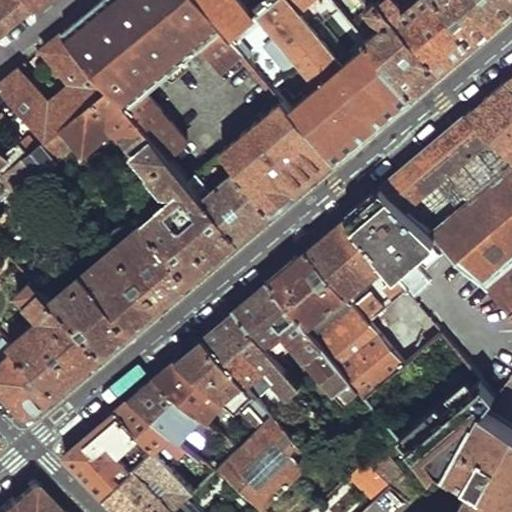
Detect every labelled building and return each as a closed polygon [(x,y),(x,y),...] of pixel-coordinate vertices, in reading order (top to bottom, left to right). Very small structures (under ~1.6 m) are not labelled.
[(0,0),(0,27),(8,21),(27,6),(21,0),(0,0)] [(101,0),(65,30),(112,86),(155,136),(170,154),(189,138),(149,90),(193,53),(214,36),(234,60),(239,56),(279,103),(235,141),(190,178),(242,238),(261,223),(284,203),(337,158),(233,35),(203,0),(101,0)] [(203,0),(233,35),(256,17),(240,0),(203,0)] [(233,35),(337,158),(372,128),(413,94),(364,37),(359,31),(344,43),(341,39),(327,39),(322,41),(299,11),(312,0),(276,0),(256,17),(233,35)] [(364,37),(413,94),(425,84),(441,70),(380,0),(369,0),(365,4),(374,15),(384,21),(364,37)] [(380,0),(441,70),(456,58),(474,42),(439,0),(380,0)] [(511,0),(439,0),(474,42),(496,23),(511,9),(511,0)] [(0,83),(0,84),(46,141),(27,156),(21,149),(8,160),(0,150),(0,182),(12,199),(80,143),(65,125),(112,86),(65,30),(44,47),(73,82),(48,103),(20,67),(0,83)] [(511,75),(468,112),(511,153),(511,75)] [(65,125),(80,143),(87,152),(125,121),(127,123),(123,132),(138,149),(155,136),(112,86),(65,125)] [(134,236),(129,231),(127,230),(124,228),(121,228),(116,230),(115,232),(114,233),(113,236),(113,239),(113,241),(119,248),(57,301),(107,353),(137,328),(219,258),(242,238),(190,178),(170,154),(155,136),(138,149),(157,171),(154,173),(166,188),(174,190),(182,183),(188,191),(134,236)] [(383,184),(363,200),(348,213),(396,272),(443,329),(484,379),(500,399),(511,382),(511,304),(431,229),(422,220),(383,184)] [(308,246),(351,298),(357,294),(353,289),(372,274),(377,280),(388,271),(394,277),(383,287),(392,297),(383,306),(370,291),(355,303),(405,363),(443,329),(396,272),(348,213),(324,233),(308,246)] [(271,278),(357,382),(368,396),(405,363),(355,303),(351,298),(308,246),(288,263),(271,278)] [(236,306),(276,353),(288,342),(291,345),(296,341),(342,396),(357,382),(271,278),(251,294),(236,306)] [(19,348),(61,392),(81,375),(107,353),(57,301),(36,279),(21,290),(28,298),(32,296),(52,317),(17,347),(19,348)] [(206,332),(245,379),(264,363),(277,378),(282,374),(293,388),(300,381),(276,353),(236,306),(218,321),(206,332)] [(227,395),(232,399),(236,395),(233,391),(246,380),(245,379),(206,332),(189,346),(178,355),(227,395)] [(0,387),(2,389),(25,413),(35,414),(61,392),(19,348),(5,361),(0,355),(0,387)] [(227,395),(178,355),(165,366),(155,374),(204,415),(227,395)] [(129,396),(180,436),(192,420),(207,433),(215,423),(204,415),(155,374),(140,386),(129,396)] [(484,379),(408,445),(430,472),(440,461),(476,481),(455,511),(511,511),(511,413),(497,403),(500,399),(484,379)] [(511,382),(500,399),(497,403),(511,413),(511,382)] [(116,406),(142,433),(149,440),(156,446),(164,438),(177,451),(187,442),(180,436),(129,396),(122,402),(116,406)] [(221,462),(258,502),(262,507),(266,503),(313,458),(273,411),(269,415),(253,401),(245,410),(261,423),(221,462)] [(82,470),(105,493),(135,465),(156,446),(149,440),(134,453),(127,445),(142,433),(116,406),(88,430),(66,448),(67,454),(82,470)] [(318,427),(321,441),(326,446),(332,441),(342,431),(330,416),(318,427)] [(332,441),(355,468),(365,458),(342,431),(332,441)] [(367,460),(389,485),(408,469),(386,444),(367,460)] [(135,465),(174,507),(195,486),(156,446),(135,465)] [(355,468),(378,495),(389,485),(367,460),(365,458),(355,468)] [(122,511),(168,511),(174,507),(135,465),(105,493),(122,511)] [(67,511),(35,477),(0,506),(0,511),(67,511)] [(247,511),(256,511),(262,507),(258,502),(247,511)] [(262,507),(267,511),(271,508),(266,503),(262,507)]
